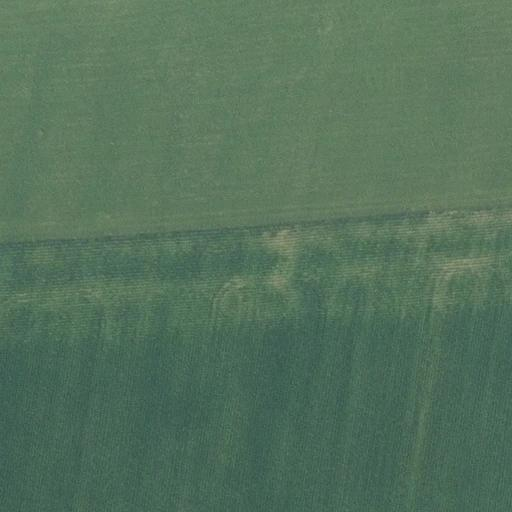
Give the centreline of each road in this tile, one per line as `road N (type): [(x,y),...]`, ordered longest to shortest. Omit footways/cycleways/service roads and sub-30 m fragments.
road 1 (motorway): [(511,93),(0,111)]
road 2 (motorway): [(0,163),(511,146)]
road 3 (unclassified): [(0,283),(511,269)]
